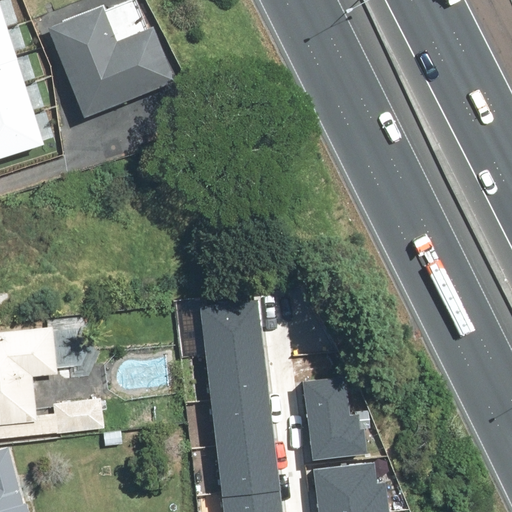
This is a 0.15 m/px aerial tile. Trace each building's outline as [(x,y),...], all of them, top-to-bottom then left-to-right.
[(0,0),(0,157),(45,145),(2,0),(0,0)] [(97,15),(41,33),(72,126),(167,96),(146,34),(107,47),(97,15)] [(16,198),(0,203),(0,314),(85,287),(68,235),(32,246),(16,198)] [(192,300),(211,511),(280,511),(260,293),(192,300)] [(52,328),(0,332),(0,445),(104,436),(101,399),(58,403),(52,328)] [(302,379),(309,454),(358,449),(351,375),(302,379)] [(173,396),(127,398),(128,427),(174,425),(173,396)] [(0,511),(18,511),(5,451),(0,452),(0,511)] [(309,467),(315,511),(387,511),(378,456),(309,467)]
